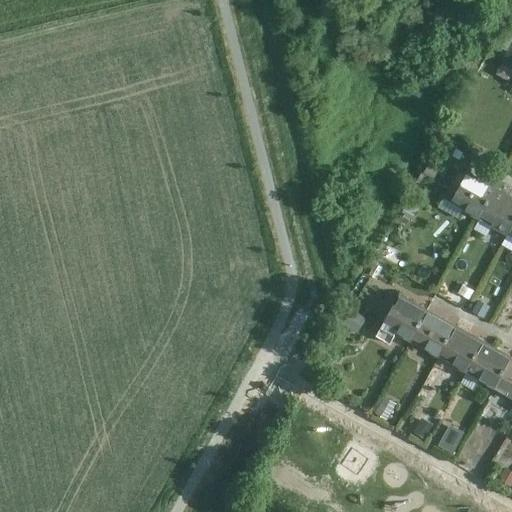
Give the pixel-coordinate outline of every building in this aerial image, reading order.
[(470,171),(452,203),(480,218),(498,186),(470,171)] [(511,229),(511,194),(498,186),(480,218),(509,235),(511,229)] [(400,296),(382,327),(410,342),(428,311),(400,296)] [(457,328),(428,311),(410,342),(440,358),(457,328)] [(457,328),(440,358),(468,373),(485,343),(457,328)] [(511,362),(511,357),(485,343),(468,373),(496,389),(511,362)] [(511,362),(496,389),(511,398),(511,362)] [(443,444),(459,451),(468,429),(452,422),(443,444)]
